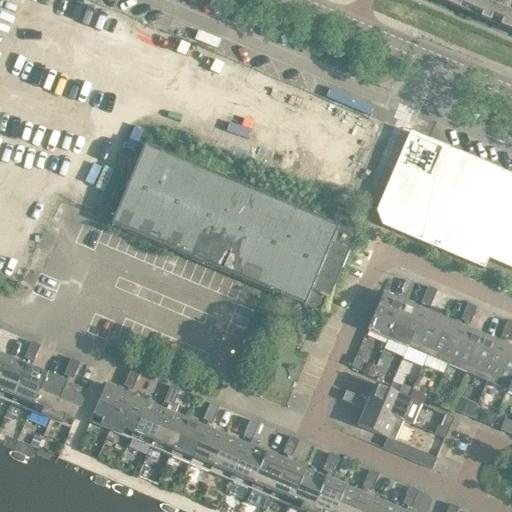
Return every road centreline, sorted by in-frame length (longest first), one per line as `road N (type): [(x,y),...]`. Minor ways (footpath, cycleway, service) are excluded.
road 1 (residential): [(511,305),(382,257),(311,429)]
road 2 (tertiary): [(511,91),(355,24)]
road 3 (residential): [(311,429),(461,492)]
